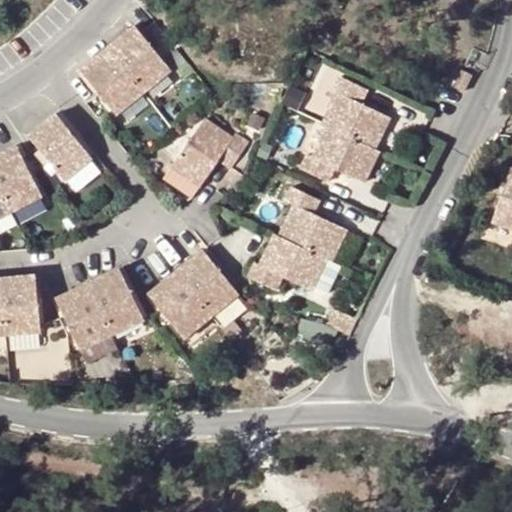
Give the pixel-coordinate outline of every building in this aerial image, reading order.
[(120,16),(93,39),(130,83),(157,61),(120,16)] [(93,39),(66,61),(103,105),(130,83),(93,39)] [(313,81),(318,83),(304,114),(308,116),(357,139),(372,107),(341,93),(348,78),(321,66),(313,81)] [(46,104),(19,126),(56,171),(82,149),(46,104)] [(201,115),(157,152),(180,179),(223,142),(201,115)] [(308,116),(294,147),(290,145),(283,161),(310,173),(316,159),(347,173),(362,141),(357,139),(308,116)] [(7,133),(0,137),(0,198),(1,201),(33,185),(7,133)] [(511,165),(494,159),(475,213),(508,225),(511,212),(511,165)] [(268,192),(277,196),(262,226),(311,250),(315,252),(330,220),(296,204),(302,189),(275,176),(268,192)] [(258,224),(242,256),(238,254),(232,268),(258,282),(265,267),(296,281),(311,250),(262,226),(258,224)] [(192,243),(165,265),(201,310),(228,288),(192,243)] [(110,262),(78,276),(102,328),(134,314),(110,262)] [(165,265),(137,287),(174,332),(201,310),(165,265)] [(25,266),(0,268),(0,326),(31,323),(25,266)] [(78,276),(47,291),(71,343),(102,328),(78,276)]
